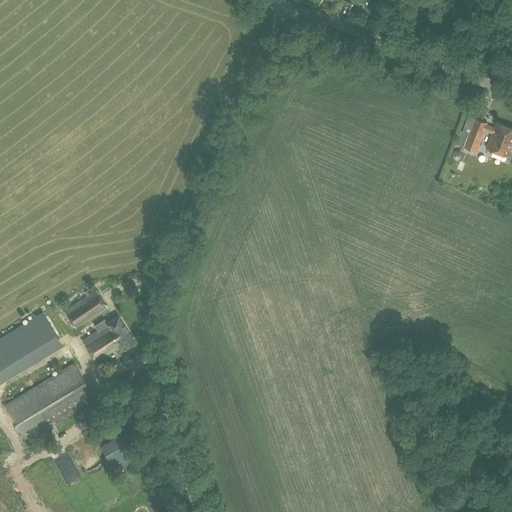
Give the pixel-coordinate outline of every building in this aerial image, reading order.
[(487,148),(509,156),(511,148),(511,127),(497,121),(495,126),(474,118),(464,146),(477,152),(485,131),(492,133),(487,148)] [(456,160),(457,160),(458,160),(458,159),(459,159),(460,159),(460,158),(461,158),(461,157),(461,156),(461,155),(461,154),(461,153),(460,153),(460,152),(459,152),(459,151),(458,151),(457,151),(456,151),(455,151),(454,152),(453,153),(453,154),(453,155),(452,155),(452,156),(453,156),(453,157),(453,158),(454,158),(454,159),(455,159),(456,160)] [(492,153),(492,155),(497,156),(496,162),(507,164),(509,157),(492,153)] [(64,309),(75,327),(107,307),(96,288),(64,309)] [(39,314),(0,337),(0,372),(58,337),(42,312),(39,314)] [(82,339),(97,361),(119,347),(120,348),(122,347),(123,349),(135,341),(118,314),(107,322),(104,318),(94,325),(97,329),(82,339)] [(4,404),(26,441),(32,437),(96,398),(74,361),(4,404)] [(83,408),(87,414),(93,410),(89,404),(83,408)] [(100,445),(114,469),(141,453),(126,429),(100,445)]
